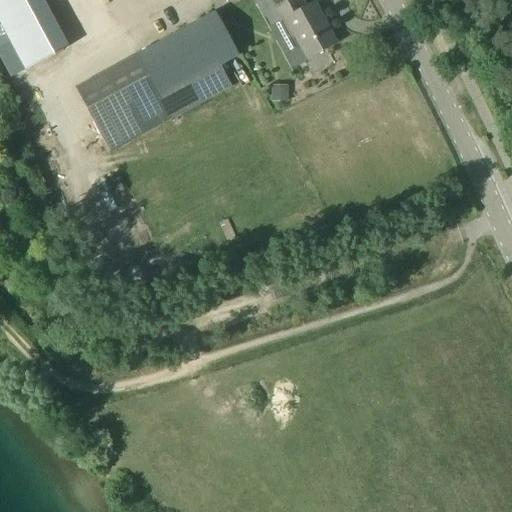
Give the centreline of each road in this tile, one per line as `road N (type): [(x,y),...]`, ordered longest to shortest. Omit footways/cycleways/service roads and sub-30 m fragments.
road 1 (track): [(511,196),(494,206),(451,279),(133,384),(88,388),(55,374),(0,314)]
road 2 (tertiary): [(511,247),(392,0)]
